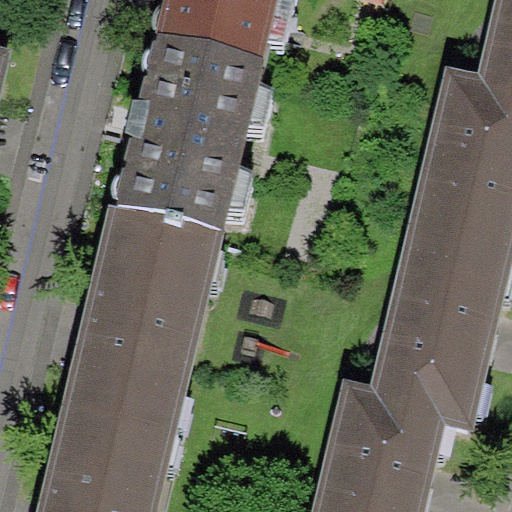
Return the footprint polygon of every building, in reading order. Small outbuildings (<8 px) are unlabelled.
[(176,0),(166,42),(281,70),(296,0),(176,0)] [(351,383),(322,511),(434,511),(452,433),(486,440),(511,322),(511,0),(494,81),(454,72),(382,390),(351,383)] [(166,42),(123,216),(239,244),(281,70),(166,42)] [(0,158),(24,60),(0,54),(0,158)] [(123,216),(50,511),(173,511),(239,244),(123,216)]
